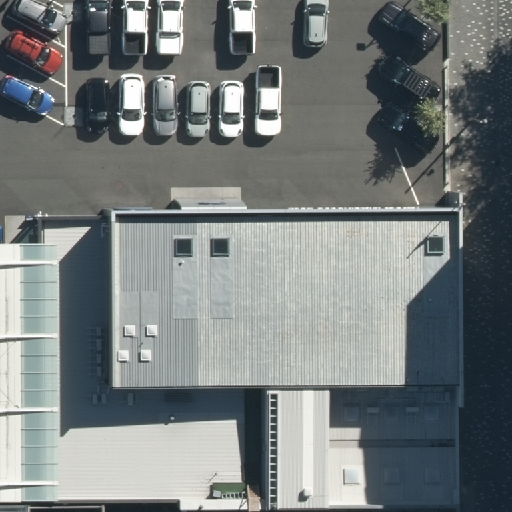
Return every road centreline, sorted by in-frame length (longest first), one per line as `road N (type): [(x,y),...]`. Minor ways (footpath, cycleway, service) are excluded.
road 1 (residential): [(507,0),(511,444)]
road 2 (unknown): [(145,0),(143,175)]
